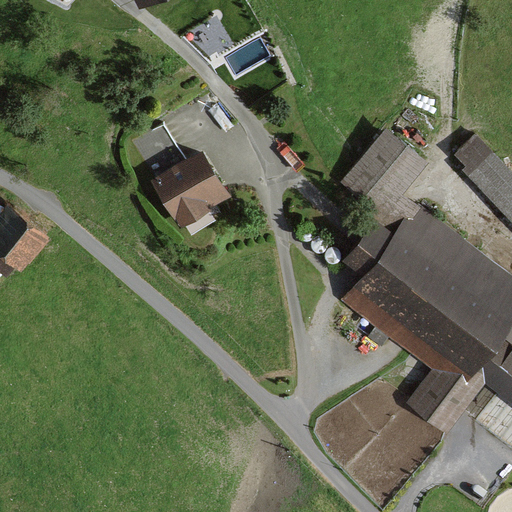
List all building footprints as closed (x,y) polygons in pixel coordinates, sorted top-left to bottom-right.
[(431,152),(390,119),(345,176),(397,217),(404,223),(424,197),(407,183),(431,152)] [(138,137),(156,170),(185,153),(168,121),(138,137)] [(511,166),(476,129),(455,150),(465,161),(462,164),(511,215),(511,166)] [(156,170),(151,173),(179,221),(233,190),(203,142),(185,153),(156,170)] [(511,322),(511,265),(424,197),(404,223),(397,217),(393,223),(376,210),(345,250),(366,266),(343,295),(432,364),(407,396),(448,428),(494,370),(482,361),(511,322)] [(51,230),(10,198),(0,210),(0,252),(18,267),(51,230)]
